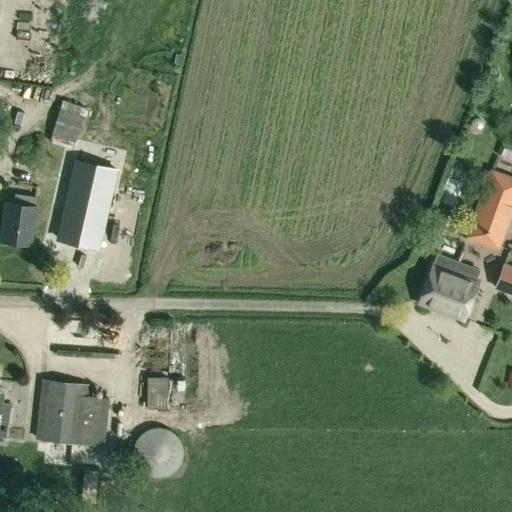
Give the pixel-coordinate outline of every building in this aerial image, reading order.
[(76,160),(58,238),(93,246),(97,247),(115,169),(110,168),(76,160)] [(471,226),(500,237),(511,205),(511,175),(493,168),(471,226)] [(14,201),(6,200),(0,238),(0,239),(30,243),(36,204),(33,204),(34,195),(15,192),(14,201)] [(418,301),(463,319),(478,279),(432,262),(418,301)] [(511,265),(503,262),(493,285),(511,292),(511,265)] [(85,383),(44,378),(38,438),(103,445),(108,397),(84,395),(85,383)] [(185,459),(185,458),(185,453),(183,448),(181,443),(177,438),(173,436),(167,432),(161,431),(155,431),(150,431),(145,433),(140,436),(136,440),(133,444),(131,450),(130,454),(130,459),(130,464),(132,470),(134,474),(139,479),(144,483),(148,485),(154,486),(159,486),(163,486),(169,484),(173,481),(177,478),(180,475),(183,470),(185,464),(185,459)]
